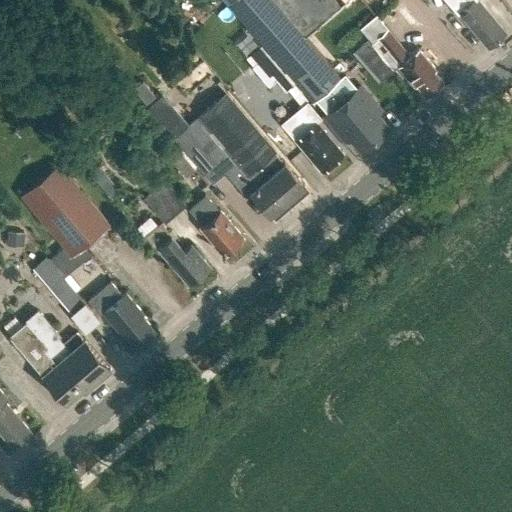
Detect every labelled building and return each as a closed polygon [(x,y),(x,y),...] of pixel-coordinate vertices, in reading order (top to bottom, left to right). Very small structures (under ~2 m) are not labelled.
[(229,0),(226,3),(311,101),(338,77),(340,76),(305,36),(339,6),(333,0),(229,0)] [(476,0),(446,0),(457,12),(457,11),(487,45),(487,46),(504,31),(476,0)] [(367,39),(353,51),(378,80),(397,64),(415,86),(416,84),(426,96),(443,82),(433,71),(435,69),(417,48),(409,54),(376,14),(360,28),(368,37),(366,39),(367,39)] [(286,91),(293,84),(260,45),(246,57),(252,65),(252,66),(268,86),(276,79),(286,91)] [(344,74),(316,98),(328,112),(349,137),(351,135),(361,148),(386,127),(375,115),(377,113),(356,88),(344,74)] [(250,191),(269,213),(274,220),(309,190),(304,185),(284,161),(283,161),(274,151),(275,150),(226,92),(187,124),(162,93),(157,96),(143,79),(134,87),(150,107),(149,107),(211,183),(226,170),(236,182),(235,182),(246,195),(250,191)] [(280,123),(294,139),(320,170),(342,151),(316,121),(321,117),(307,100),(280,123)] [(173,160),(185,176),(195,169),(183,153),(173,160)] [(18,194),(70,255),(108,223),(56,163),(18,194)] [(99,164),(89,172),(99,183),(108,175),(99,164)] [(165,178),(154,187),(175,212),(186,203),(165,178)] [(154,187),(144,196),(164,221),(175,212),(154,187)] [(234,247),(232,245),(243,236),(220,208),(218,210),(205,194),(188,208),(201,224),(199,226),(222,253),(225,251),(227,253),(234,247)] [(0,218),(0,224),(7,232),(19,222),(9,210),(0,218)] [(170,261),(189,284),(209,267),(190,244),(181,251),(172,241),(174,240),(160,222),(143,236),(154,249),(157,246),(170,261)] [(9,231),(8,242),(23,243),(24,232),(9,231)] [(71,312),(70,313),(84,331),(99,319),(83,300),(85,299),(47,254),(33,266),(71,312)] [(99,314),(102,311),(121,334),(123,333),(134,346),(153,330),(142,316),(142,313),(124,291),(121,293),(109,280),(86,299),(99,314)] [(81,387),(83,389),(109,368),(84,338),(83,339),(76,331),(63,341),(58,335),(59,335),(38,309),(21,323),(14,314),(1,324),(42,373),(43,373),(66,399),(81,387)] [(0,433),(12,447),(30,432),(3,401),(6,398),(0,390),(0,433)]
